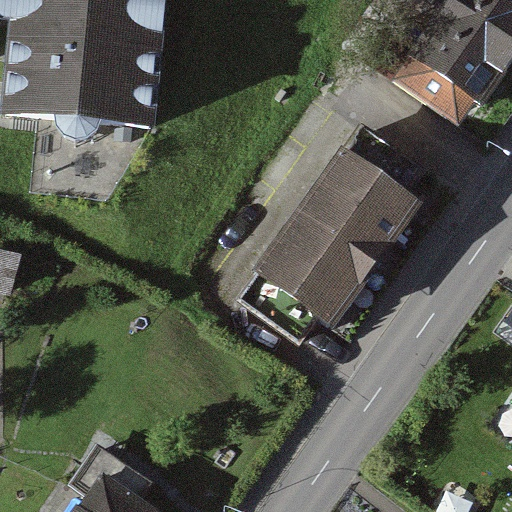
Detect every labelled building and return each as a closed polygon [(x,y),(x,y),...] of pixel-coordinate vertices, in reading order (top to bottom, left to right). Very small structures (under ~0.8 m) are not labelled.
[(167,0),(13,0),(1,120),(153,135),(167,0)] [(479,102),(511,54),(511,0),(449,0),(394,80),(458,125),(476,100),(479,102)] [(426,218),(355,168),(272,286),(344,336),(426,218)] [(21,255),(0,250),(0,292),(11,295),(21,255)] [(161,511),(113,481),(93,511),(161,511)]
